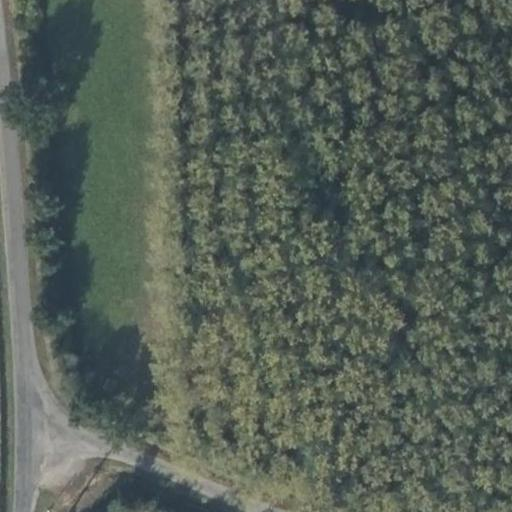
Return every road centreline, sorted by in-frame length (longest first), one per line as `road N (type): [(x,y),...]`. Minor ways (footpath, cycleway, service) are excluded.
road 1 (unclassified): [(36,427),(0,92)]
road 2 (track): [(281,511),(304,459),(307,426),(292,409),(125,338)]
road 3 (unclassified): [(36,427),(239,511)]
